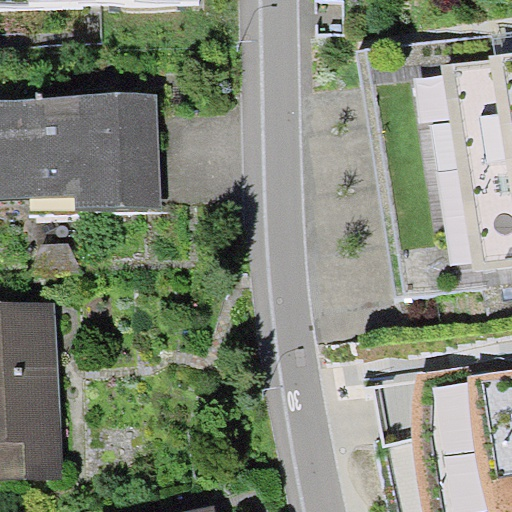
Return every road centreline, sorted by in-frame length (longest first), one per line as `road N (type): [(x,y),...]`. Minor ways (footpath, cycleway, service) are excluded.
road 1 (residential): [(282,0),(297,341),(327,511)]
road 2 (unknown): [(297,341),(511,334)]
